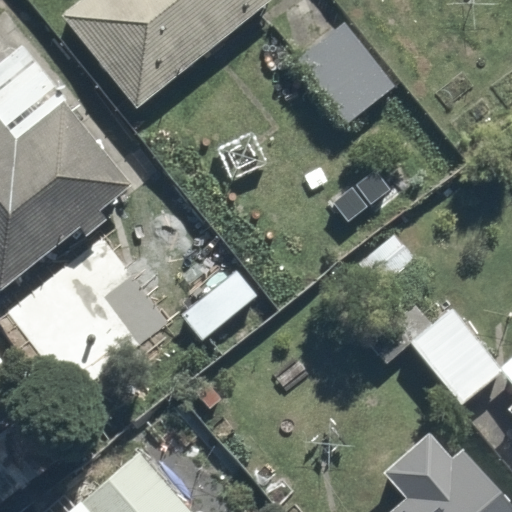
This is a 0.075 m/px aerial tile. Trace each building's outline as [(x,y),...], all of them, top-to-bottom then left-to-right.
[(66,101),(207,0),(17,0),(2,11),(66,101)] [(341,14),(272,68),(324,135),(393,81),(341,14)] [(0,221),(69,169),(2,81),(0,82),(0,221)] [(384,134),(309,196),(341,234),(415,172),(384,134)] [(411,252),(386,223),(337,264),(362,293),(411,252)] [(226,264),(164,312),(188,343),(250,295),(226,264)] [(378,362),(396,347),(446,403),(495,359),(421,276),(411,265),(344,325),(378,362)] [(511,355),(446,416),(511,487),(511,355)] [(0,420),(0,483),(31,453),(0,420)] [(218,511),(215,508),(211,511),(194,511),(126,441),(57,509),(60,511),(218,511)] [(325,511),(453,511),(391,448),(325,511)]
